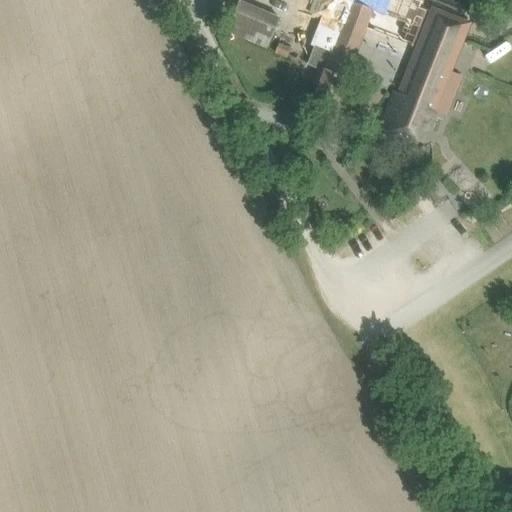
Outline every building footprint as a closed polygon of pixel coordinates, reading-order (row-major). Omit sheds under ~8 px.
[(224,32),(265,49),(279,18),(237,0),(224,32)] [(340,0),(319,52),(351,65),(365,31),(412,50),(412,49),(420,30),(408,25),(417,0),(398,0),(396,4),(385,0),(376,0),(372,10),(358,4),(359,0),(340,0)] [(396,91),(392,89),(378,125),(412,139),(419,122),(425,124),(440,84),(451,88),(458,71),(447,67),(462,26),(450,21),(452,15),(429,6),(420,30),(412,49),(412,50),(396,91)] [(274,53),(287,58),(291,48),(278,43),(274,53)] [(351,65),(319,52),(318,55),(326,58),(323,64),(328,67),(327,71),(320,68),(313,85),(317,87),(311,102),(333,111),(340,92),(351,65)] [(445,170),(462,188),(476,175),(459,157),(445,170)] [(416,197),(428,188),(423,180),(410,189),(416,197)]
